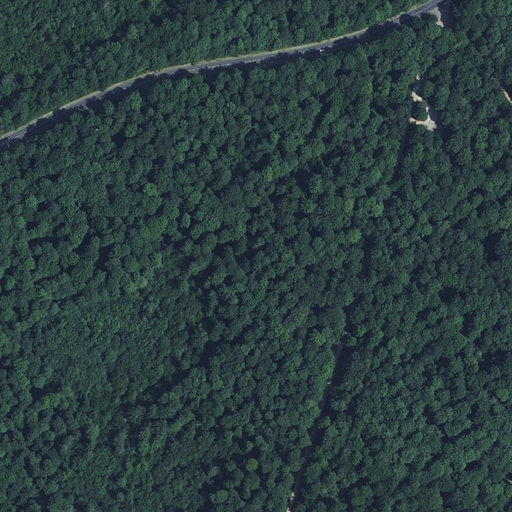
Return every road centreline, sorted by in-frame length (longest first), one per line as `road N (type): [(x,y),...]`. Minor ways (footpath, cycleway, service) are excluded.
road 1 (track): [(287,511),(438,4)]
road 2 (secondary): [(0,145),(170,73),(337,44),(446,0)]
road 3 (track): [(438,4),(511,98)]
